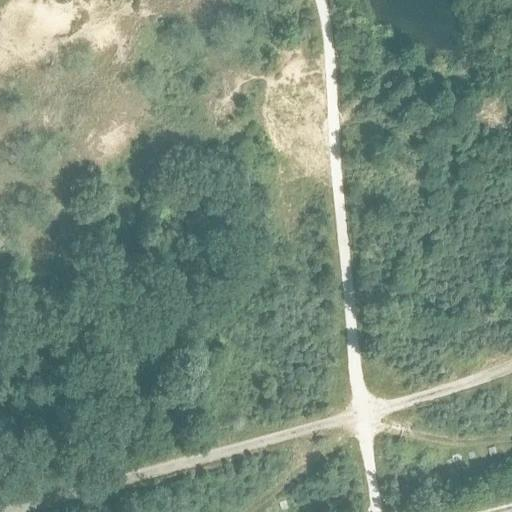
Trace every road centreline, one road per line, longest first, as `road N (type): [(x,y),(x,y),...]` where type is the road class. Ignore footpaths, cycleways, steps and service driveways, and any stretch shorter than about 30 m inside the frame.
road 1 (track): [(2,511),(360,414)]
road 2 (track): [(360,414),(511,364)]
road 3 (track): [(360,414),(403,431),(511,440)]
road 4 (track): [(244,511),(329,449),(360,414)]
